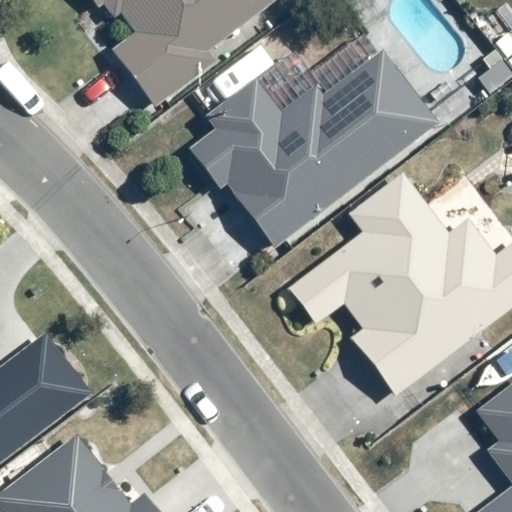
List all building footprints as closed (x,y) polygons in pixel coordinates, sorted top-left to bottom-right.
[(258,0),(86,0),(93,8),(100,0),(103,0),(124,29),(102,47),(136,93),(258,0)] [(213,179),(261,243),(423,119),(370,46),(277,117),(245,77),(194,112),(203,125),(180,149),(204,184),(213,179)] [(335,330),(386,395),(511,295),(511,236),(509,233),(485,253),(458,217),(438,230),(394,171),(336,210),(348,227),(273,282),(304,320),(328,303),(346,322),(335,330)] [(0,352),(0,453),(83,392),(32,331),(0,352)] [(511,475),(466,511),(511,511),(511,376),(466,410),(511,469),(511,475)] [(147,511),(133,492),(120,503),(68,434),(0,484),(0,511),(147,511)]
